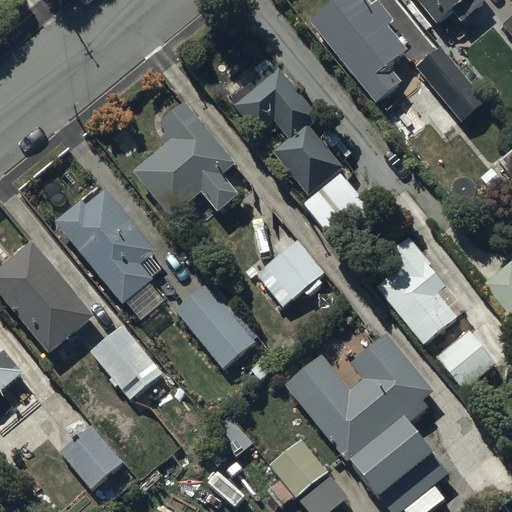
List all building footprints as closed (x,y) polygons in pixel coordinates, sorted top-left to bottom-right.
[(357,0),(346,0),(311,30),(376,111),(401,91),(387,75),(407,59),(386,33),(392,28),(376,8),(368,14),(357,0)] [(487,6),(482,0),(409,0),(436,33),(452,20),(459,28),(487,6)] [(511,22),(503,30),(511,41),(511,22)] [(441,52),(416,74),(461,129),(486,108),(441,52)] [(274,71),(231,107),(258,140),(275,126),(289,144),(272,158),(310,205),(303,210),(336,250),(374,218),(342,180),(345,177),(309,133),(318,125),(274,71)] [(401,105),(384,118),(404,144),(421,131),(401,105)] [(236,172),(186,111),(160,132),(167,140),(159,147),(165,155),(134,180),(171,225),(201,200),(218,221),(240,203),(223,182),(236,172)] [(82,207),(55,231),(123,313),(127,310),(139,325),(164,305),(152,290),(156,288),(152,284),(161,277),(152,265),(157,261),(105,197),(86,213),(82,207)] [(324,279),(287,236),(273,249),(282,260),(266,273),(267,275),(259,282),(273,298),(280,292),(292,306),(302,297),(307,303),(323,289),(318,284),(324,279)] [(394,279),(375,295),(422,352),(466,316),(446,292),(444,294),(424,269),(426,268),(408,246),(383,266),(394,279)] [(34,250),(0,277),(0,300),(49,362),(95,325),(34,250)] [(511,268),(511,267),(482,290),(511,328),(511,268)] [(209,291),(175,317),(223,376),(256,349),(209,291)] [(124,331),(92,358),(113,384),(110,386),(116,393),(118,391),(131,407),(164,380),(124,331)] [(495,370),(468,338),(432,368),(460,400),(495,370)] [(322,362),(286,393),(346,468),(392,431),(394,434),(347,472),(377,510),(380,508),(382,511),(409,511),(447,482),(407,431),(437,407),(385,343),(351,370),(364,386),(351,397),(322,362)] [(0,401),(24,382),(0,351),(0,401)] [(230,420),(213,432),(236,462),(253,448),(230,420)] [(90,434),(61,458),(92,495),(121,471),(90,434)] [(301,445),(269,471),(296,506),(329,480),(301,445)] [(331,484),(301,509),(303,511),(342,511),(349,507),(331,484)]
